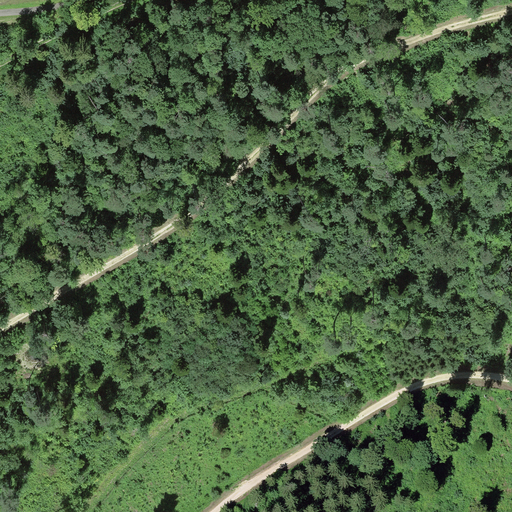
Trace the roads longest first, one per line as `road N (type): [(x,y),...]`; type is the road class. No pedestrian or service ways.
road 1 (track): [(511,11),(337,71),(215,192),(0,327)]
road 2 (track): [(511,378),(466,373),(421,382),(213,511)]
road 3 (track): [(129,0),(0,66)]
